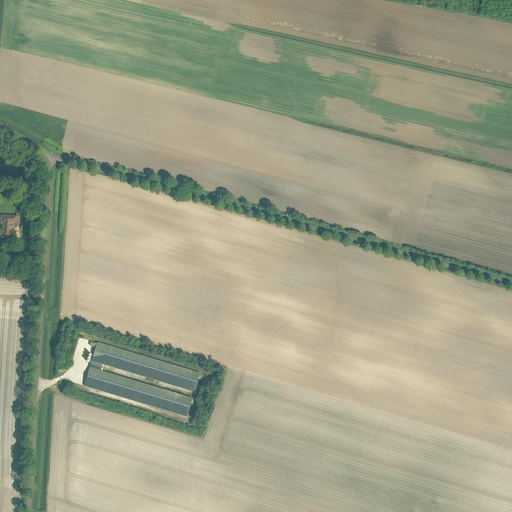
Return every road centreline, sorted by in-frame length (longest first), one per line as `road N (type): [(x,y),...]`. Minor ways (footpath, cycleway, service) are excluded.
road 1 (unclassified): [(511,282),(56,156)]
road 2 (residential): [(31,511),(56,156)]
